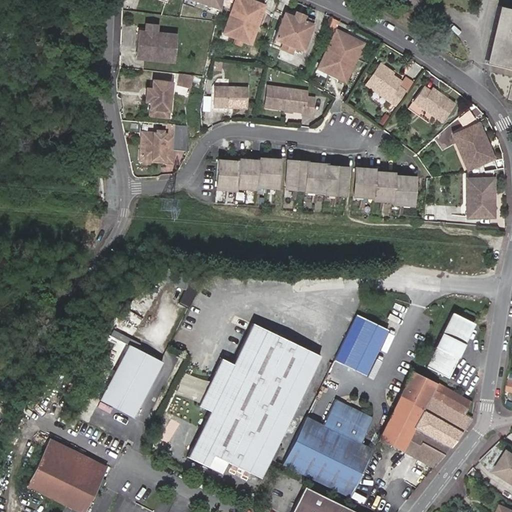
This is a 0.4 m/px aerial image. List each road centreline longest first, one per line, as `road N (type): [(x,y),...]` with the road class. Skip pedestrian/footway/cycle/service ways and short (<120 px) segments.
road 1 (residential): [(0,400),(120,224),(125,188)]
road 2 (residential): [(125,188),(175,185),(203,147),(231,129),(324,140),(345,133)]
road 3 (residential): [(511,135),(471,86),(317,0)]
road 4 (residential): [(231,511),(40,418)]
road 5 (residential): [(125,188),(107,94),(111,0)]
road 6 (residential): [(484,421),(511,258)]
